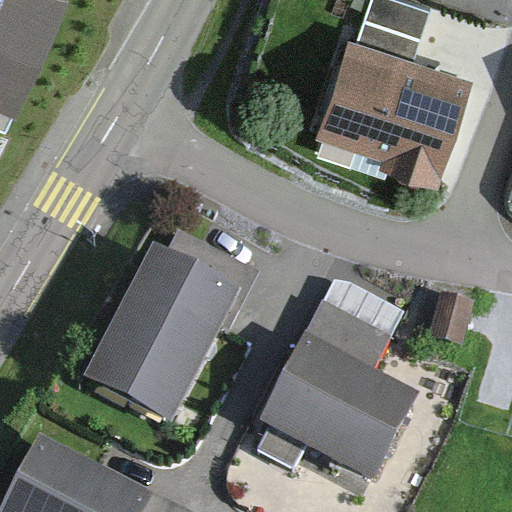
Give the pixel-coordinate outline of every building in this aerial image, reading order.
[(71,0),(0,0),(0,110),(18,118),(71,0)] [(377,163),(434,183),(470,77),(412,58),(430,6),(410,0),(365,0),(354,34),(347,32),(313,132),(380,154),(377,163)] [(157,261),(88,390),(169,432),(238,304),(157,261)] [(416,406),(304,346),(260,428),(372,488),(416,406)] [(9,511),(145,511),(147,508),(42,452),(9,511)]
